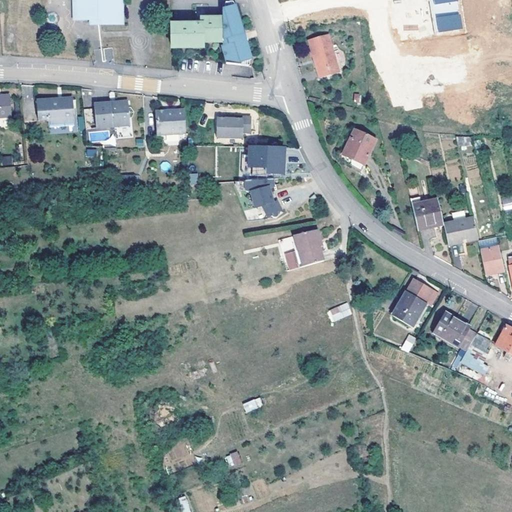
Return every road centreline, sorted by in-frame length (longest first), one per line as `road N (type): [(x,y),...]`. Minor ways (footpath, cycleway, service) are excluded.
road 1 (tertiary): [(291,98),(326,177),(365,224),(511,316)]
road 2 (residential): [(0,73),(291,98)]
road 3 (residential): [(375,0),(393,77),(450,77),(495,59)]
